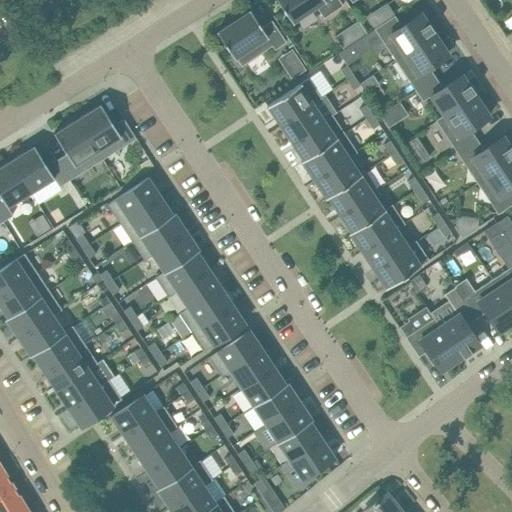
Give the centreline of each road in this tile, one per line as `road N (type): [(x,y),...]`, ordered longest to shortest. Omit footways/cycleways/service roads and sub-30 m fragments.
road 1 (residential): [(394,450),(127,51)]
road 2 (residential): [(0,130),(127,51)]
road 3 (residential): [(67,511),(0,406)]
